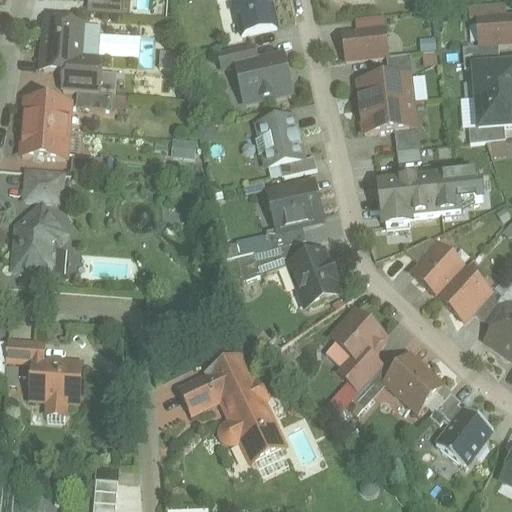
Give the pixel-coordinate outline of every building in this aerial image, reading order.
[(234,0),(243,39),(278,31),(271,0),(234,0)] [(506,9),(482,10),(483,24),(507,22),(506,9)] [(482,10),(470,11),(471,25),(478,24),(483,24),(482,10)] [(483,24),(478,24),(480,51),(500,50),(511,48),(511,21),(507,22),(483,24)] [(82,28),(45,25),(44,43),(48,43),(47,58),(46,58),(45,73),(66,75),(64,95),(78,96),(100,98),(102,76),(78,75),(79,63),(82,63),(84,44),(81,44),(82,28)] [(387,34),(344,39),(347,66),(387,62),(390,61),(387,34)] [(255,49),(220,57),(224,73),(238,70),(237,69),(259,64),(255,49)] [(480,51),(464,52),(466,73),(475,73),(475,71),(501,69),(500,50),(480,51)] [(259,64),(237,69),(238,70),(244,96),(254,94),(256,106),(293,98),(284,59),(259,64)] [(390,61),(387,62),(390,83),(411,81),(411,82),(414,82),(411,59),(390,61)] [(511,68),(501,69),(475,71),(475,73),(478,102),(478,103),(511,100),(511,68)] [(390,83),(360,87),(363,112),(414,107),(411,82),(411,81),(390,83)] [(416,82),(417,104),(426,104),(424,81),(416,82)] [(100,98),(78,96),(77,112),(113,115),(114,99),(100,98)] [(511,100),(478,103),(480,132),(480,134),(506,132),(511,131),(511,100)] [(71,107),(28,104),(26,131),(69,135),(71,107)] [(414,107),(363,112),(366,138),(396,135),(416,133),(416,132),(414,107)] [(295,122),(260,130),(263,144),(257,145),(260,160),(266,159),(269,172),(281,170),(294,167),(304,165),(301,149),(302,149),(301,148),(295,149),(292,140),(299,138),(299,137),(298,137),(295,122)] [(69,135),(26,131),(23,160),(67,163),(69,135)] [(416,133),(396,135),(398,156),(422,154),(419,131),(416,132),(416,133)] [(506,132),(480,134),(480,132),(470,133),(471,149),(493,146),(506,145),(507,145),(506,132)] [(173,144),(172,162),(196,162),(196,144),(173,144)] [(506,145),(493,146),(495,159),(507,157),(506,145)] [(109,163),(74,160),(72,176),(108,179),(109,163)] [(294,167),(281,170),(283,182),(318,174),(318,173),(296,177),(294,167)] [(65,179),(29,176),(27,204),(62,207),(65,179)] [(439,182),(380,189),(383,210),(385,210),(387,231),(411,229),(410,221),(443,218),(439,182)] [(314,187),(271,197),(273,202),(270,206),(271,212),(276,215),(279,233),(280,234),(303,229),(322,224),(314,187)] [(44,212),(31,223),(31,228),(19,237),(16,273),(35,275),(37,277),(52,278),(54,250),(67,239),(44,212)] [(303,229),(280,234),(279,233),(268,236),(272,254),(291,250),(307,246),(303,229)] [(268,239),(236,244),(238,258),(270,253),(268,239)] [(432,243),(407,255),(423,271),(441,251),(432,243)] [(272,254),(256,258),(264,280),(291,269),(291,268),(297,266),(291,250),(272,254)] [(423,271),(415,280),(440,303),(466,275),(441,251),(423,271)] [(297,266),(291,268),(291,269),(308,312),(341,299),(336,285),(338,284),(332,268),(330,269),(324,255),(297,266)] [(490,296),(466,275),(440,303),(465,326),(473,317),(491,297),(490,296)] [(491,297),(473,317),(485,328),(504,301),(494,292),(490,296),(491,297)] [(511,309),(488,345),(511,360),(511,309)] [(385,342),(357,316),(343,332),(343,338),(336,346),(355,363),(341,378),(361,397),(364,394),(379,378),(384,372),(371,360),(371,354),(377,348),(380,348),(385,342)] [(9,346),(0,345),(0,381),(6,382),(7,365),(9,346)] [(45,349),(9,346),(7,365),(35,367),(35,366),(43,366),(45,349)] [(443,390),(411,360),(388,386),(387,387),(388,388),(419,416),(443,390)] [(260,387),(256,387),(243,361),(209,378),(211,381),(205,384),(216,408),(222,405),(233,427),(226,430),(224,432),(223,434),(222,436),(222,439),(222,441),(223,444),(225,446),(227,447),(229,448),(233,449),(241,445),(252,468),(287,452),(265,406),(267,404),(269,402),(269,401),(270,399),(270,396),(270,394),(269,392),(268,390),(266,388),(264,387),(262,387),(260,387)] [(43,366),(35,366),(35,367),(32,403),(50,405),(49,420),(66,421),(67,406),(80,407),(83,369),(43,366)] [(379,378),(364,394),(374,404),(388,388),(387,387),(388,386),(379,378)] [(205,384),(182,395),(193,419),(216,408),(205,384)] [(374,404),(364,394),(361,397),(355,405),(365,414),(374,404)] [(452,398),(431,422),(441,431),(445,426),(452,431),(465,414),(460,410),(462,407),(452,398)] [(452,431),(437,450),(466,472),(476,460),(480,463),(489,450),(485,447),(495,435),(485,427),(482,431),(473,424),(476,420),(466,413),(465,414),(452,431)] [(121,472),(97,470),(96,484),(120,485),(121,472)] [(115,511),(118,486),(96,484),(94,511),(115,511)]
